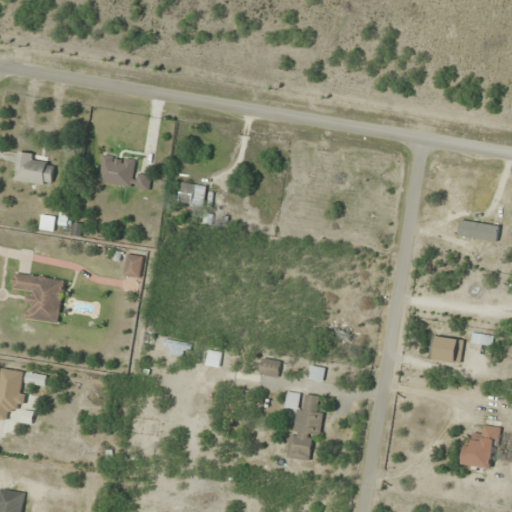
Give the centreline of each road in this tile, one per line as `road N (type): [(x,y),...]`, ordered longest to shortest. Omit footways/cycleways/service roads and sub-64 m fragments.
road 1 (tertiary): [(511,152),(0,67)]
road 2 (residential): [(359,511),(419,137)]
